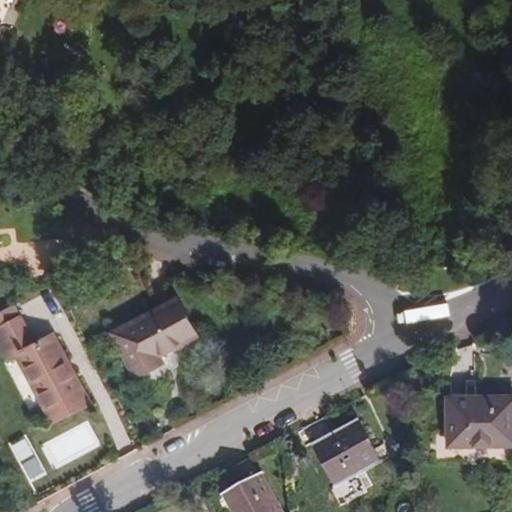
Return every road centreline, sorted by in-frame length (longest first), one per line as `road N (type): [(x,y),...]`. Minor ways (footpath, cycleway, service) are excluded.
road 1 (tertiary): [(432,329),(334,273),(178,240),(112,217),(0,145)]
road 2 (tertiary): [(432,329),(233,425),(210,450),(81,511)]
